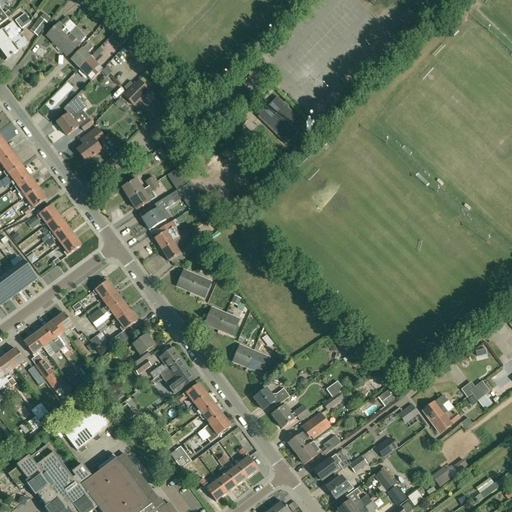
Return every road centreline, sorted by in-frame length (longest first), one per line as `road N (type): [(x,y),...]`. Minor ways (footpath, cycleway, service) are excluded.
road 1 (residential): [(80,198),(157,124),(225,114),(337,0)]
road 2 (residential): [(285,474),(114,245)]
road 3 (residential): [(0,330),(114,245)]
road 4 (residential): [(80,198),(0,88)]
